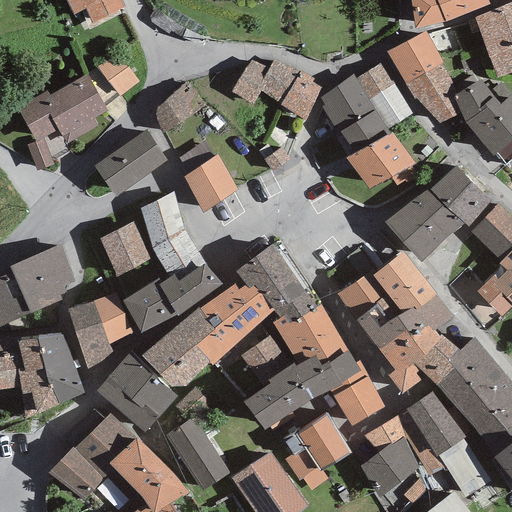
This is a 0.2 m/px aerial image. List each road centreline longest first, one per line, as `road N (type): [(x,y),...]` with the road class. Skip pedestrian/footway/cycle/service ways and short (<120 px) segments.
road 1 (residential): [(212,255),(230,283),(126,352),(90,396)]
road 2 (residential): [(90,396),(64,323),(77,281),(53,199)]
road 3 (residential): [(296,206),(316,228),(369,224),(459,157)]
road 4 (residential): [(327,75),(272,57),(173,56)]
road 5 (residential): [(377,51),(505,0)]
road 6 (residential): [(327,75),(302,141),(296,206)]
road 7 (residential): [(459,157),(413,108),(377,51)]
road 8 (residential): [(53,199),(98,208),(175,169)]
road 9 (residential): [(90,396),(0,481)]
road 10 (residential): [(53,199),(140,111)]
